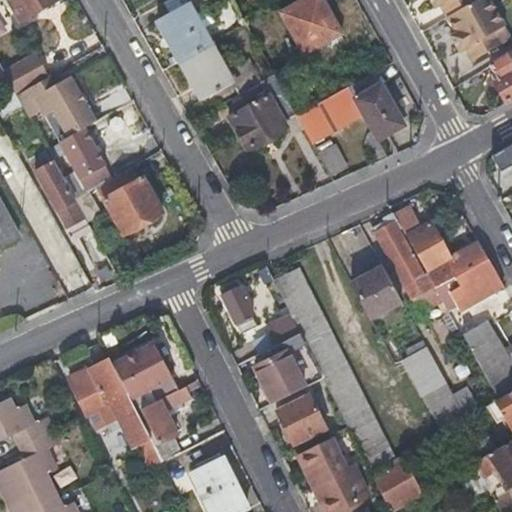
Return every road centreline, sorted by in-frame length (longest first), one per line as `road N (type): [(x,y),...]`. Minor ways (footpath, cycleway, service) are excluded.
road 1 (residential): [(237,249),(96,0)]
road 2 (residential): [(176,277),(289,511)]
road 3 (residential): [(237,249),(460,150)]
road 4 (residential): [(0,356),(176,277)]
road 5 (residential): [(382,0),(460,150)]
